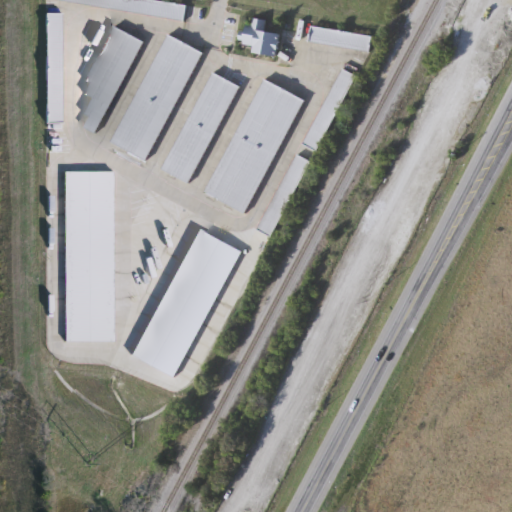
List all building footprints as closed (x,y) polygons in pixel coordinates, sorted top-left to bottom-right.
[(47,0),(160,0),(188,4),(186,20),(47,0)] [(61,122),(45,123),(44,13),(60,13),(61,122)] [(267,20),(265,31),(282,34),(278,55),(245,50),(250,17),(267,20)] [(87,80),(115,27),(143,42),(95,134),(82,127),(87,116),(83,114),(92,97),(85,93),(90,82),(87,80)] [(370,51),(310,43),(312,27),(372,35),(370,51)] [(109,141),(169,34),(203,54),(143,160),(109,141)] [(306,145),(341,68),(355,74),(320,151),(306,145)] [(238,85),(189,183),(162,169),(211,72),(238,85)] [(203,191),(262,78),(303,99),(244,212),(203,191)] [(259,230),(297,154),(311,161),(273,237),(259,230)] [(64,169),(113,169),(113,340),(64,340),(64,169)] [(199,227),(242,251),(172,378),(129,354),(199,227)]
